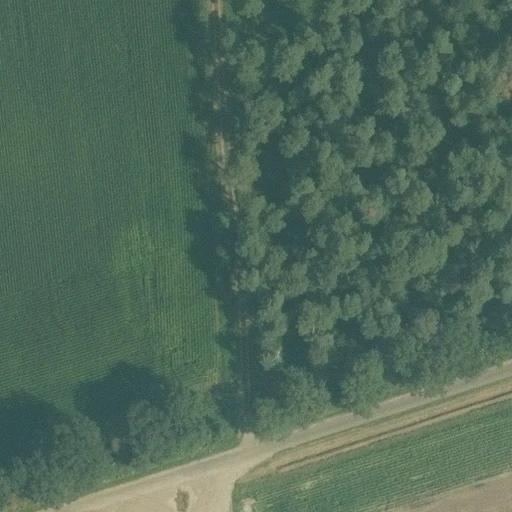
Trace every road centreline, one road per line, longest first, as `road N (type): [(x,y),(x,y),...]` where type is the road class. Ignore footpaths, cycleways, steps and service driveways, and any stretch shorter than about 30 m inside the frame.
road 1 (unclassified): [(71,511),(511,371)]
road 2 (track): [(215,0),(252,454)]
